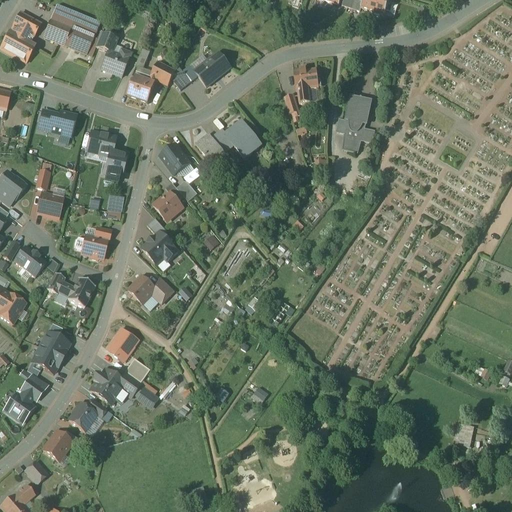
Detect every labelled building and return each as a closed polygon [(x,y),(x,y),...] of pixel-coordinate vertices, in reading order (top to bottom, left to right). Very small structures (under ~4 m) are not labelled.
[(99,0),(98,7),(113,9),(114,0),(99,0)] [(390,2),(384,0),(363,0),(363,3),(361,10),(361,11),(373,14),(372,16),(379,18),(380,16),(385,18),(390,2)] [(363,3),(356,1),(353,11),(360,14),(361,11),(361,10),(363,3)] [(98,25),(55,8),(43,40),(86,56),(98,25)] [(41,26),(20,15),(12,30),(33,41),(41,26)] [(33,41),(12,30),(9,36),(8,36),(0,51),(25,65),(34,49),(29,47),(33,41)] [(117,42),(101,36),(96,50),(107,54),(112,55),(117,42)] [(112,55),(107,54),(100,71),(107,74),(107,73),(122,78),(130,56),(121,52),(118,58),(112,55)] [(155,57),(142,52),(135,68),(148,73),(152,63),(155,57)] [(219,54),(194,74),(206,89),(215,82),(215,81),(230,69),(219,54)] [(176,75),(158,65),(152,63),(148,73),(153,75),(148,84),(154,86),(156,82),(164,86),(156,101),(161,103),(172,82),(176,75)] [(191,85),(179,70),(176,75),(172,82),(181,93),(191,85)] [(306,70),(299,71),(300,73),(294,74),(296,93),(298,93),(299,106),(310,105),(309,91),(319,90),(319,89),(321,88),(320,81),(318,81),(316,71),(306,72),(306,70)] [(148,84),(134,79),(128,98),(148,105),(155,86),(154,86),(148,84)] [(10,95),(0,93),(0,112),(6,114),(10,95)] [(35,98),(26,96),(24,106),(32,108),(35,98)] [(294,97),(284,100),(289,117),(295,115),(296,119),(300,118),(294,97)] [(371,104),(351,99),(346,122),(347,122),(347,124),(340,123),(337,134),(345,136),(343,152),(357,155),(361,142),(372,145),(374,134),(364,132),(365,126),(366,126),(371,104)] [(48,135),(52,118),(53,116),(42,113),(37,132),(48,135)] [(52,118),(48,135),(70,140),(76,118),(58,114),(57,119),(52,118)] [(261,148),(242,123),(226,136),(234,148),(237,152),(241,148),(248,158),(261,148)] [(226,136),(222,132),(217,137),(228,152),(234,148),(226,136)] [(115,140),(91,134),(86,154),(108,159),(111,160),(112,154),(115,140)] [(212,140),(209,137),(196,147),(215,171),(228,161),(224,156),(212,140)] [(228,152),(217,137),(212,140),(224,156),(228,152)] [(176,148),(161,159),(174,177),(189,166),(176,148)] [(126,158),(112,154),(111,160),(108,159),(104,176),(121,180),(126,158)] [(325,163),(316,163),(317,174),(326,173),(325,163)] [(51,168),(43,166),(41,174),(49,176),(51,168)] [(25,188),(6,173),(0,180),(0,194),(13,204),(25,188)] [(41,174),(39,173),(35,190),(46,193),(50,176),(49,176),(41,174)] [(184,199),(172,185),(166,191),(170,197),(171,196),(178,204),(184,199)] [(0,202),(8,210),(13,204),(0,194),(0,202)] [(63,200),(42,195),(37,215),(48,218),(48,219),(58,222),(63,200)] [(170,197),(164,203),(162,201),(153,208),(167,224),(183,211),(178,204),(171,196),(170,197)] [(124,201),(119,199),(116,210),(122,211),(124,201)] [(92,201),(90,210),(99,212),(101,203),(92,201)] [(107,213),(108,206),(101,205),(100,212),(107,213)] [(8,216),(0,209),(0,218),(5,222),(8,216)] [(111,233),(97,230),(95,240),(107,243),(107,244),(108,244),(111,233)] [(164,262),(167,265),(179,254),(160,233),(140,250),(156,269),(164,262)] [(220,244),(213,236),(204,244),(212,252),(220,244)] [(95,240),(86,238),(85,242),(82,253),(81,257),(90,259),(89,261),(98,263),(98,261),(100,261),(101,260),(104,258),(107,244),(107,243),(95,240)] [(85,242),(77,240),(77,243),(76,242),(74,249),(75,249),(75,251),(82,253),(85,242)] [(12,244),(2,259),(10,264),(19,248),(12,244)] [(32,255),(25,249),(13,264),(35,280),(46,266),(39,260),(40,259),(33,254),(32,255)] [(8,267),(0,262),(0,271),(4,274),(8,267)] [(0,276),(0,287),(6,291),(11,283),(0,276)] [(84,310),(94,289),(78,281),(74,290),(67,286),(66,288),(62,286),(64,281),(55,276),(47,292),(56,297),(57,295),(69,300),(67,302),(84,310)] [(142,279),(129,293),(143,306),(152,297),(156,292),(153,290),(142,279)] [(161,282),(153,290),(156,292),(152,297),(162,307),(173,294),(161,282)] [(9,298),(0,291),(0,319),(12,327),(25,307),(10,297),(9,298)] [(258,299),(246,309),(252,316),(264,306),(258,299)] [(223,312),(231,316),(234,311),(226,307),(223,312)] [(50,326),(46,335),(57,340),(61,332),(50,326)] [(139,342),(121,329),(105,352),(124,364),(139,342)] [(46,335),(30,365),(40,371),(53,377),(69,347),(57,340),(46,335)] [(4,357),(0,359),(0,371),(9,363),(4,357)] [(40,371),(30,365),(26,374),(32,377),(35,379),(40,371)] [(105,372),(100,379),(98,377),(95,378),(93,381),(94,384),(96,385),(90,393),(110,407),(120,393),(130,401),(140,387),(126,376),(121,384),(105,372)] [(32,377),(21,393),(25,396),(22,400),(32,407),(36,401),(38,403),(49,389),(35,379),(32,377)] [(159,389),(164,393),(174,382),(169,378),(159,389)] [(216,399),(224,404),(231,395),(223,389),(216,399)] [(253,399),(263,406),(269,396),(260,389),(253,399)] [(159,400),(144,390),(139,397),(154,408),(159,400)] [(22,400),(15,395),(2,413),(22,427),(35,409),(32,407),(22,400)] [(107,412),(92,401),(86,410),(97,417),(96,418),(100,421),(107,412)] [(86,410),(81,406),(69,422),(84,434),(96,418),(97,417),(86,410)] [(459,424),(454,445),(475,450),(478,436),(474,435),(476,429),(459,424)] [(56,434),(43,453),(58,464),(70,447),(72,445),(71,445),(56,434)] [(75,439),(71,445),(72,445),(70,447),(75,451),(81,443),(75,439)] [(47,477),(36,464),(25,474),(37,487),(47,477)] [(19,468),(14,472),(18,477),(23,473),(19,468)] [(26,487),(14,498),(23,508),(35,498),(26,487)] [(197,504),(208,502),(206,489),(195,491),(197,504)] [(451,490),(441,494),(443,499),(453,495),(451,490)] [(14,498),(0,509),(2,511),(26,511),(23,508),(14,498)]
